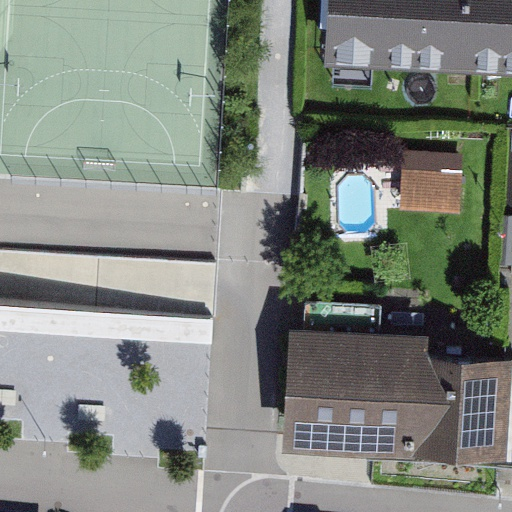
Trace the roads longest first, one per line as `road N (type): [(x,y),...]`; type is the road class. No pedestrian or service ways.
road 1 (residential): [(246,507),(280,0)]
road 2 (residential): [(246,507),(0,469)]
